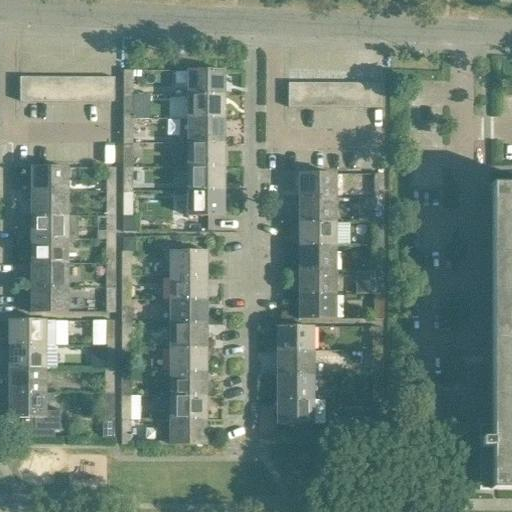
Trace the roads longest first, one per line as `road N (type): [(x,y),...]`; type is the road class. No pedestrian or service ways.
road 1 (residential): [(0,9),(464,30)]
road 2 (residential): [(474,454),(476,193),(460,160),(464,30)]
